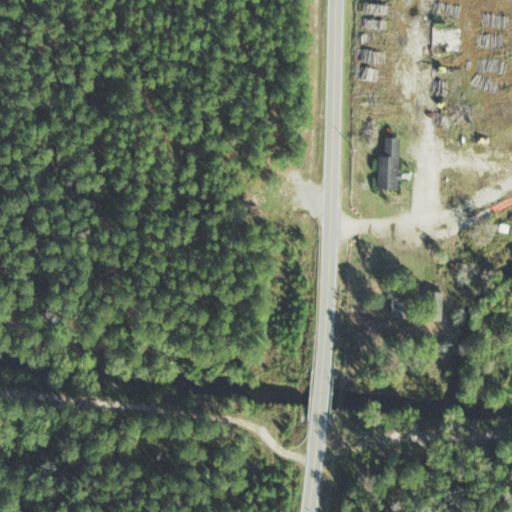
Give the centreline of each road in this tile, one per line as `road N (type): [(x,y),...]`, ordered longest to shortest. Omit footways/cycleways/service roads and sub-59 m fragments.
road 1 (secondary): [(320,359),(341,0)]
road 2 (residential): [(208,0),(222,34),(333,145)]
